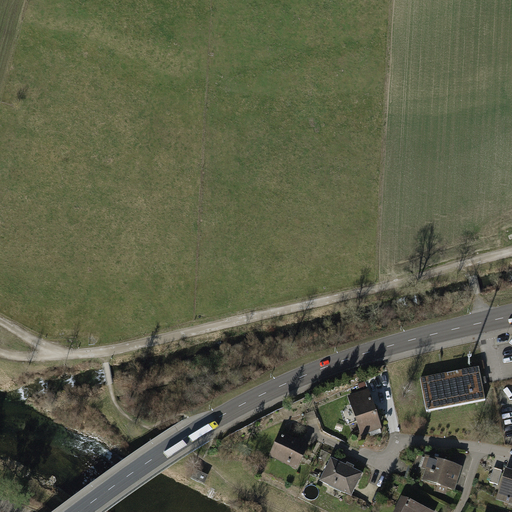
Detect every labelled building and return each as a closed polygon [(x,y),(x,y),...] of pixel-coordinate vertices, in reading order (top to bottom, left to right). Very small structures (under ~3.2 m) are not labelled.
[(419,380),(425,413),(485,403),(480,370),(419,380)] [(369,391),(350,397),(362,436),(382,429),(369,391)] [(280,434),(270,455),(298,468),(308,448),(280,434)] [(428,459),(420,483),(438,488),(436,493),(447,496),(448,491),(455,493),(462,469),(428,459)] [(332,460),(322,481),(352,495),(362,474),(332,460)] [(511,473),(504,471),(495,502),(511,507),(511,473)] [(207,477),(197,472),(194,477),(204,482),(207,477)] [(425,511),(406,502),(401,511),(425,511)]
